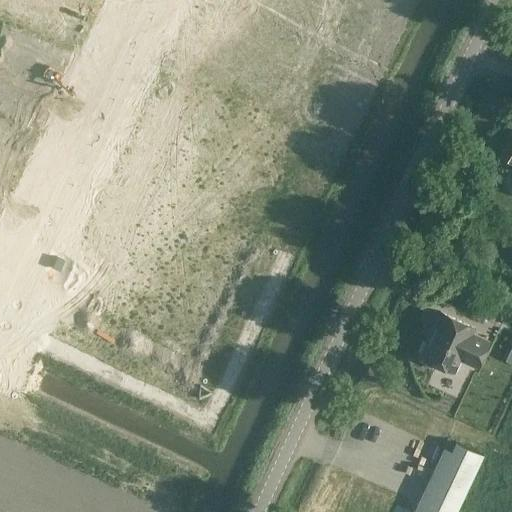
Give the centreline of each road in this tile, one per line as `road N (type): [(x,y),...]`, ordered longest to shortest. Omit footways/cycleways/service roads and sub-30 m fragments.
road 1 (tertiary): [(258,511),(495,0)]
road 2 (residential): [(0,348),(151,0)]
road 3 (unknown): [(16,309),(208,398)]
